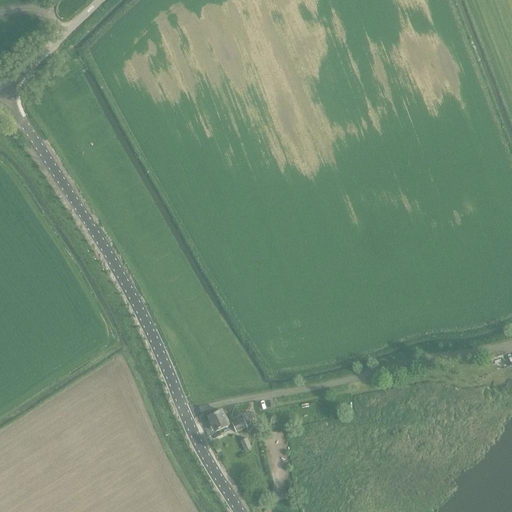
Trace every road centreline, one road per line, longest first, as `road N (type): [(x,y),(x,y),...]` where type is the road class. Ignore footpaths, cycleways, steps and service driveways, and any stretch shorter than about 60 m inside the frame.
road 1 (unclassified): [(240,511),(196,440),(108,253),(26,128),(0,103)]
road 2 (unclassified): [(0,100),(101,0)]
